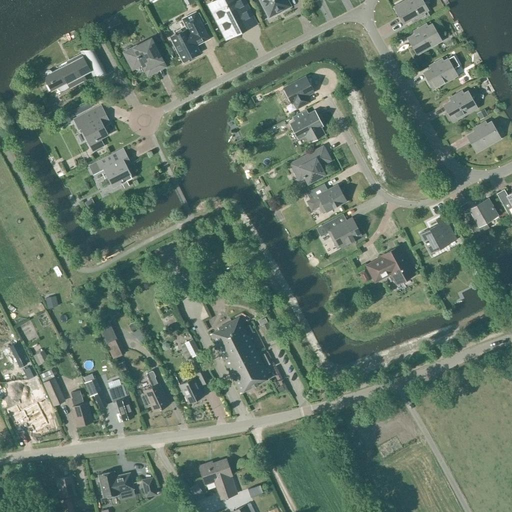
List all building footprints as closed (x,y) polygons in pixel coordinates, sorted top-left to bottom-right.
[(242,0),(217,0),(209,4),(227,39),(255,24),(242,0)] [(259,0),(259,1),(263,9),(264,8),(269,17),(290,6),(286,0),(259,0)] [(421,0),(406,0),(394,7),(403,23),(414,17),(416,20),(424,15),(423,13),(427,10),(421,0)] [(181,18),(187,30),(170,38),(182,62),(188,59),(189,61),(196,58),(194,55),(200,52),(198,53),(195,46),(209,39),(195,11),(181,18)] [(408,38),(417,54),(441,41),(432,25),(427,27),(426,24),(417,29),(419,32),(408,38)] [(131,61),(134,67),(142,64),(148,75),(164,66),(160,59),(162,58),(156,47),(154,47),(150,40),(134,48),(135,50),(126,55),(129,62),(131,61)] [(45,73),(46,75),(45,75),(46,76),(44,77),(51,91),(58,88),(60,93),(86,80),(83,74),(90,71),(93,77),(95,76),(107,74),(94,49),(80,51),(82,54),(58,67),(59,69),(53,72),(52,72),(50,70),(48,70),(47,71),(46,71),(45,73)] [(434,67),(424,73),(433,89),(456,76),(452,68),(458,65),(453,56),(443,62),(441,59),(433,64),(434,67)] [(313,92),(306,77),(305,78),(298,82),(298,81),(291,84),(291,85),(285,89),(285,88),(284,89),(291,103),(292,103),(292,102),(293,101),(297,108),(309,102),(305,95),(312,91),(313,92)] [(476,108),(467,92),(463,94),(461,92),(453,96),(454,99),(443,105),(453,122),(476,108)] [(89,102),(70,111),(73,117),(92,107),(89,102)] [(109,123),(101,106),(74,119),(79,129),(81,128),(93,151),(103,146),(100,139),(107,135),(103,126),(109,123)] [(306,134),(309,140),(311,140),(322,135),(322,132),(319,127),(321,126),(314,112),(309,115),(306,110),(292,117),(295,122),(293,123),(292,126),(297,136),(300,137),(306,134)] [(484,110),(477,115),(480,119),(487,115),(484,110)] [(500,139),(491,122),(486,125),(485,122),(476,127),(478,129),(467,136),(476,152),(500,139)] [(329,160),(323,147),(291,164),(299,179),(305,176),(308,182),(323,174),(319,166),(329,160)] [(113,187),(121,183),(123,187),(128,185),(126,180),(132,178),(128,170),(126,171),(121,160),(127,157),(123,149),(89,167),(93,174),(104,169),(113,187)] [(323,213),(346,201),(337,186),(327,191),(324,184),(311,191),(314,196),(306,201),(311,211),(319,206),(323,213)] [(511,192),(507,195),(504,189),(497,194),(511,220),(511,192)] [(467,203),(459,207),(475,236),(489,228),(486,222),(497,215),(488,199),(470,209),(467,203)] [(321,236),(329,231),(333,240),(335,239),(339,246),(346,243),(347,246),(355,241),(354,239),(361,235),(357,228),(359,227),(355,219),(352,220),(352,219),(343,223),(339,216),(317,228),(321,236)] [(420,234),(430,253),(456,240),(443,216),(436,220),(438,224),(420,234)] [(198,241),(216,232),(212,224),(194,233),(198,241)] [(407,264),(398,247),(382,255),(384,258),(368,266),(375,280),(391,272),(397,283),(413,275),(410,270),(411,270),(408,263),(407,264)] [(368,277),(365,271),(360,273),(364,282),(367,280),(368,277)] [(55,296),(46,298),(48,308),(57,306),(55,296)] [(239,317),(218,328),(219,330),(210,334),(240,393),(270,378),(239,317)] [(278,337),(269,321),(260,326),(268,342),(278,337)] [(192,338),(180,345),(187,359),(200,353),(192,338)] [(114,358),(124,354),(117,339),(107,344),(114,358)] [(43,350),(34,356),(39,365),(49,359),(43,350)] [(272,362),(266,353),(263,355),(268,364),(272,362)] [(129,371),(124,361),(117,364),(122,374),(129,371)] [(198,386),(209,381),(203,369),(192,374),(194,378),(180,385),(184,394),(185,394),(189,403),(203,396),(198,386)] [(161,408),(168,404),(158,384),(158,385),(155,378),(155,376),(153,372),(151,371),(147,373),(146,375),(152,387),(145,391),(146,392),(141,395),(141,397),(145,405),(147,406),(151,404),(155,412),(161,408)] [(54,406),(65,401),(55,378),(43,384),(54,406)] [(101,391),(95,378),(85,383),(90,396),(94,394),(100,409),(108,405),(102,391),(101,391)] [(123,420),(134,417),(127,397),(129,396),(124,383),(108,388),(112,402),(116,401),(121,413),(118,414),(120,421),(123,420)] [(78,426),(93,422),(88,402),(84,403),(81,394),(81,395),(80,390),(71,393),(75,406),(73,407),(78,426)] [(31,427),(34,432),(48,425),(37,404),(20,413),(17,406),(7,411),(16,429),(26,424),(28,429),(31,427)] [(212,462),(199,466),(205,484),(215,481),(221,499),(237,494),(231,476),(231,475),(226,459),(212,463),(212,462)] [(113,471),(99,474),(104,497),(118,494),(118,492),(134,488),(130,473),(114,477),(113,471)] [(70,476),(56,479),(60,496),(65,495),(66,499),(61,499),(64,511),(74,511),(71,494),(74,493),(70,476)] [(152,478),(143,480),(146,496),(156,493),(152,478)] [(201,491),(194,496),(197,501),(206,498),(201,491)]
